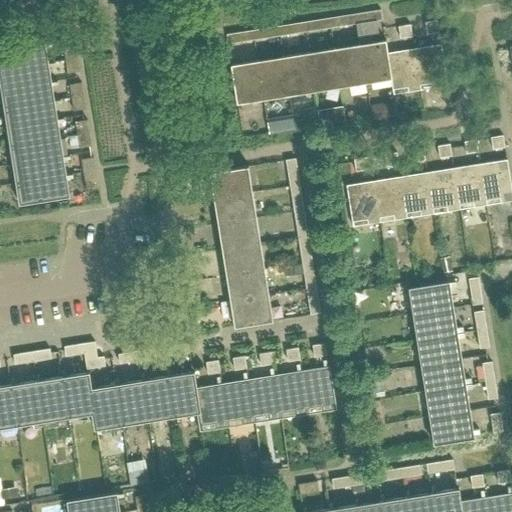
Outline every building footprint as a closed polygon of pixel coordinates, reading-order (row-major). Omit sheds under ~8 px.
[(356,22),(377,19),(382,18),(381,9),(355,13),(356,22)] [(329,17),(331,26),(349,23),(347,14),(329,17)] [(313,29),(331,26),(329,17),(311,20),(313,29)] [(372,33),(379,32),(377,19),(356,22),(360,42),(366,81),(391,77),(387,51),(388,51),(386,38),(369,41),(369,39),(373,38),(372,33)] [(427,33),(438,31),(439,31),(437,19),(425,21),(427,33)] [(278,25),(280,34),(298,31),(296,22),(278,25)] [(400,37),(412,35),(410,23),(399,25),(400,37)] [(261,37),(280,34),(278,25),(260,27),(261,37)] [(228,43),(246,40),(245,30),(227,33),(228,43)] [(45,41),(0,48),(0,69),(49,62),(46,42),(45,41)] [(340,85),(366,81),(360,42),(334,46),(340,85)] [(441,43),(414,47),(421,88),(420,82),(434,80),(435,86),(448,84),(441,43)] [(66,59),(77,57),(75,44),(64,46),(66,59)] [(314,89),(340,85),(334,46),(308,50),(314,89)] [(421,88),(414,47),(388,51),(387,51),(391,77),(393,93),(395,92),(394,86),(407,84),(408,90),(421,88)] [(289,93),(314,89),(308,50),(283,54),(289,93)] [(263,97),(289,93),(283,54),(257,58),(263,97)] [(77,57),(66,59),(68,71),(79,70),(77,57)] [(237,101),(263,97),(257,58),(231,63),(237,101)] [(49,62),(0,69),(0,75),(2,88),(52,80),(49,62)] [(52,80),(2,88),(5,107),(55,99),(52,80)] [(72,96),(83,94),(81,81),(70,83),(72,96)] [(83,94),(72,96),(74,108),(85,107),(83,94)] [(55,99),(5,107),(8,125),(58,117),(55,99)] [(58,117),(8,125),(11,144),(61,136),(58,117)] [(77,133),(89,132),(87,119),(75,121),(77,133)] [(89,132),(77,133),(79,146),(91,144),(89,132)] [(493,148),(504,146),(505,146),(503,134),(491,136),(493,148)] [(61,136),(11,144),(14,162),(64,154),(61,136)] [(466,152),(478,150),(477,139),(464,141),(466,152)] [(440,156),(442,156),(452,154),(450,143),(438,145),(440,156)] [(413,161),(425,159),(423,147),(411,149),(413,161)] [(386,165),(398,163),(396,151),(385,153),(386,165)] [(64,154),(14,162),(17,181),(67,173),(64,154)] [(84,175),(96,173),(93,156),(81,158),(84,175)] [(356,170),(365,169),(372,167),(370,156),(354,158),(356,170)] [(290,185),(300,184),(296,157),(286,159),(290,185)] [(511,188),(507,157),(506,158),(480,162),(486,203),(487,203),(486,197),(499,195),(500,201),(511,199),(511,188)] [(486,203),(480,162),(453,166),(460,207),(459,201),(473,199),(474,205),(486,203)] [(214,197),(252,190),(248,164),(210,170),(214,197)] [(460,207),(453,166),(427,170),(433,212),(434,212),(433,206),(447,203),(448,209),(460,207)] [(433,212),(427,170),(400,175),(407,216),(408,216),(407,210),(420,208),(421,214),(433,212)] [(67,173),(17,181),(20,201),(70,193),(67,173)] [(96,173),(84,175),(86,189),(98,188),(96,173)] [(407,216),(400,175),(374,179),(381,220),(380,214),(394,212),(395,218),(407,216)] [(367,216),(368,222),(381,220),(374,179),(347,183),(353,225),(354,224),(353,218),(367,216)] [(218,222),(256,216),(252,190),(214,197),(218,222)] [(294,210),(304,209),(301,191),(291,192),(294,210)] [(304,209),(294,210),(297,229),(307,227),(304,209)] [(222,247),(261,241),(256,216),(218,222),(222,247)] [(226,273),(265,267),(261,241),(222,247),(226,273)] [(302,261),(312,260),(309,242),(299,243),(302,261)] [(312,260),(302,261),(305,279),(315,278),(312,260)] [(269,292),(265,267),(226,273),(231,298),(269,292)] [(473,303),(482,302),(478,276),(469,277),(473,303)] [(449,279),(409,285),(414,313),(454,307),(450,282),(449,279)] [(269,292),(231,298),(235,325),(273,318),(269,292)] [(311,313),(320,311),(317,293),(308,294),(311,313)] [(454,307),(414,313),(418,338),(458,332),(454,307)] [(477,329),(486,327),(484,309),(474,311),(477,329)] [(486,327),(477,329),(480,347),(489,345),(486,327)] [(458,332),(418,338),(422,364),(462,357),(458,332)] [(66,355),(84,352),(96,350),(94,340),(64,345),(66,355)] [(171,354),(189,351),(190,351),(188,341),(169,344),(171,354)] [(325,342),(313,344),(313,348),(314,355),(325,353),(327,353),(325,342)] [(31,350),(33,360),(51,357),(49,347),(31,350)] [(136,350),(138,359),(156,356),(154,347),(136,350)] [(287,348),(286,349),(287,352),(288,359),(300,357),(299,351),(298,347),(287,348)] [(14,363),(33,360),(31,350),(13,353),(14,363)] [(96,350),(84,352),(87,367),(105,364),(103,355),(97,356),(96,350)] [(120,362),(138,359),(136,350),(118,353),(120,362)] [(271,351),(260,353),(260,357),(261,363),(273,362),(273,361),(271,351)] [(245,355),(233,357),(234,361),(235,368),(246,366),(245,359),(245,355)] [(462,357),(422,364),(426,389),(466,383),(462,357)] [(218,360),(207,361),(207,365),(208,372),(220,370),(219,363),(218,360)] [(485,380),(494,378),(491,360),(482,362),(485,380)] [(327,364),(301,369),(308,411),(309,411),(308,405),(320,403),(321,409),(337,407),(336,406),(330,364),(327,364)] [(301,369),(275,373),(282,416),(283,415),(282,409),(294,408),(295,413),(308,411),(301,369)] [(89,370),(62,375),(68,415),(93,411),(94,411),(90,386),(92,386),(91,380),(89,370)] [(195,370),(167,374),(174,414),(197,410),(199,410),(195,386),(197,385),(195,370)] [(275,373),(248,377),(255,420),(257,420),(256,414),(268,412),(269,418),(282,416),(275,373)] [(167,374),(142,378),(148,418),(174,414),(167,374)] [(62,375),(37,379),(43,419),(68,415),(62,375)] [(248,377),(222,381),(229,424),(230,424),(229,418),(241,416),(242,422),(255,420),(248,377)] [(142,378),(116,382),(123,422),(148,418),(142,378)] [(494,378),(485,380),(488,398),(497,397),(494,378)] [(37,379),(11,383),(18,423),(43,419),(37,379)] [(197,385),(195,386),(199,410),(197,410),(200,429),(203,428),(202,422),(215,420),(215,426),(229,424),(222,381),(197,385)] [(92,386),(90,386),(94,411),(93,411),(95,427),(123,422),(116,382),(92,386)] [(0,384),(0,425),(18,423),(11,383),(0,384)] [(466,383),(426,389),(430,415),(470,408),(466,383)] [(470,408),(430,415),(434,441),(434,442),(474,436),(474,435),(470,408)] [(493,431),(502,430),(500,411),(490,413),(493,431)] [(428,472),(454,468),(452,458),(426,463),(428,472)] [(400,467),(402,476),(420,473),(418,464),(400,467)] [(146,467),(128,471),(131,484),(149,481),(146,467)] [(384,479),(402,476),(400,467),(382,470),(384,479)] [(499,482),(511,480),(509,469),(497,471),(499,482)] [(350,475),(351,484),(369,481),(368,472),(350,475)] [(472,487),(483,485),(482,473),(470,475),(472,487)] [(333,487),(351,484),(350,475),(332,478),(333,487)] [(300,492),(318,490),(317,480),(299,483),(300,492)] [(459,487),(431,491),(434,511),(461,511),(459,500),(461,500),(459,487)] [(68,499),(67,499),(68,500),(69,511),(115,511),(120,511),(117,492),(117,491),(68,499)] [(434,511),(431,491),(406,495),(408,511),(434,511)] [(511,511),(511,491),(486,496),(488,511),(511,511)] [(137,508),(149,506),(147,494),(135,495),(137,508)] [(408,511),(406,495),(380,499),(382,511),(408,511)] [(461,500),(459,500),(461,511),(488,511),(486,496),(461,500)] [(382,511),(380,499),(355,503),(356,511),(382,511)]
